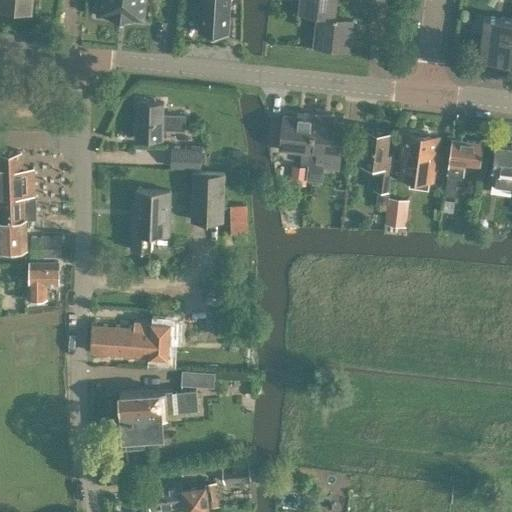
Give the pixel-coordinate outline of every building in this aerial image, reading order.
[(0,0),(0,10),(31,14),(31,0),(0,0)] [(99,0),(97,19),(121,22),(123,0),(99,0)] [(123,0),(121,22),(145,25),(147,0),(123,0)] [(202,0),(198,45),(227,48),(231,0),(202,0)] [(298,0),(296,17),(315,19),(334,21),(336,0),(298,0)] [(334,21),(315,19),(311,51),(348,56),(352,23),(334,21)] [(477,61),(508,65),(511,24),(482,20),(477,61)] [(184,136),(185,119),(163,118),(163,106),(137,105),(136,142),(162,143),(162,135),(184,136)] [(283,118),(279,153),(302,156),(301,167),(308,168),(308,167),(315,117),(303,116),(302,120),(283,118)] [(308,171),(307,183),(323,185),(326,158),(340,159),(341,151),(343,125),(326,123),(326,118),(315,117),(308,167),(308,168),(308,171)] [(376,205),(387,206),(390,177),(391,173),(392,162),(392,159),(387,158),(390,135),(365,131),(361,167),(378,169),(375,194),(377,194),(376,205)] [(401,163),(392,162),(391,173),(390,177),(433,183),(435,168),(436,168),(439,141),(405,136),(401,163)] [(446,196),(445,203),(455,204),(456,197),(458,178),(463,179),(465,167),(479,169),(482,146),(456,143),(454,143),(451,165),(450,165),(446,196)] [(511,150),(495,148),(491,186),(511,188),(511,150)] [(202,168),(203,151),(172,149),(171,167),(202,168)] [(34,170),(20,170),(20,157),(0,157),(0,250),(26,250),(25,221),(36,220),(35,183),(34,170)] [(296,170),(294,186),(306,187),(307,183),(308,171),(296,170)] [(224,224),(225,176),(193,174),(191,223),(224,224)] [(133,216),(131,251),(150,252),(151,233),(169,234),(170,191),(137,190),(136,216),(133,216)] [(405,229),(408,204),(389,201),(386,226),(405,229)] [(243,236),(244,209),(231,209),(230,236),(243,236)] [(489,226),(486,222),(481,222),(477,225),(476,230),(480,234),(484,234),(488,231),(489,226)] [(31,240),(31,260),(62,259),(62,240),(31,240)] [(29,273),(27,273),(26,273),(26,299),(45,298),(45,285),(56,285),(56,263),(56,262),(28,263),(29,273)] [(217,345),(217,322),(181,322),(180,344),(217,345)] [(171,362),(172,326),(136,325),(136,331),(95,330),(94,357),(151,359),(151,361),(171,362)] [(182,373),(182,376),(181,388),(214,390),(215,375),(182,373)] [(175,394),(171,394),(122,399),(125,425),(118,425),(119,437),(124,437),(124,444),(128,444),(129,451),(147,449),(146,440),(171,438),(168,416),(178,415),(175,394)] [(224,470),(225,472),(227,486),(252,482),(250,466),(224,470)] [(217,483),(202,485),(149,493),(151,511),(153,511),(189,507),(190,511),(205,509),(205,511),(211,511),(221,511),(217,483)]
